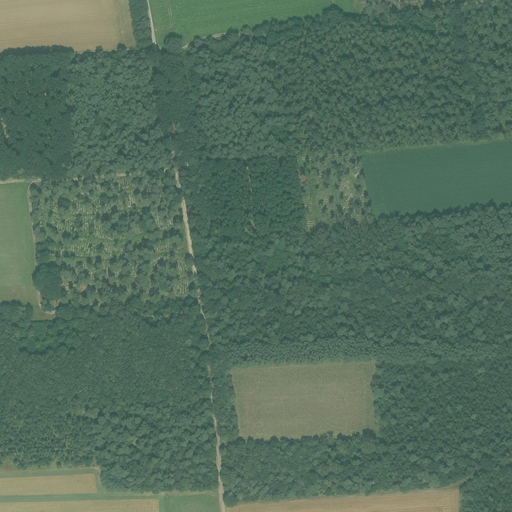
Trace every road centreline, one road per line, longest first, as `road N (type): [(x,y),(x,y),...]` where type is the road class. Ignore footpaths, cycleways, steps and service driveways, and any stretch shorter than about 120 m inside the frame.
road 1 (track): [(221,487),(170,145)]
road 2 (track): [(222,505),(459,483)]
road 3 (track): [(145,0),(170,145)]
